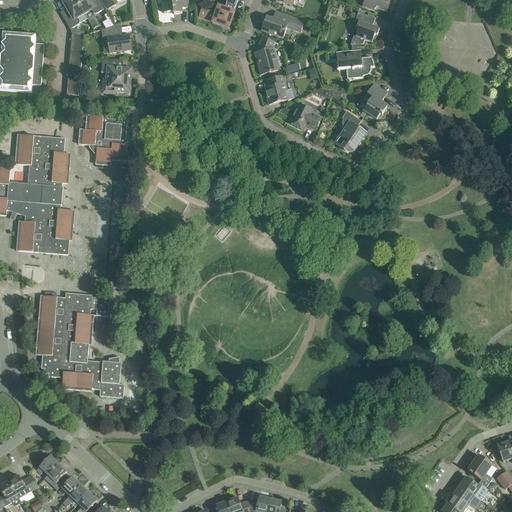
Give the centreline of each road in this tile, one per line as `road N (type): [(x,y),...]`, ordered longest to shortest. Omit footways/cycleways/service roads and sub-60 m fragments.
road 1 (residential): [(404,0),(389,46),(404,115),(352,165),(266,126),(240,46)]
road 2 (residential): [(330,511),(303,495),(239,479),(169,511)]
road 3 (unclassified): [(139,511),(41,417)]
road 4 (residential): [(423,511),(470,443),(511,425)]
